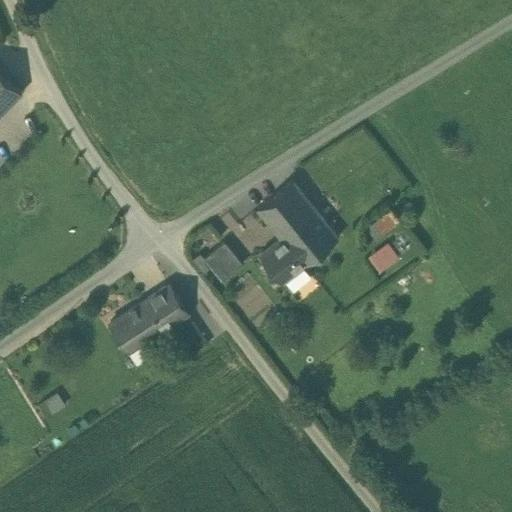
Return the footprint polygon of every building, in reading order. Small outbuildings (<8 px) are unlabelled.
[(0,112),(22,91),(0,68),(0,112)] [(281,235),(303,263),(311,257),(338,236),(326,220),(293,179),(258,206),(281,235)] [(391,206),(371,221),(377,229),(397,214),(391,206)] [(303,263),(281,235),(259,253),(281,281),(285,278),(303,264),(303,263)] [(224,239),(203,255),(221,278),(242,261),(224,239)] [(389,240),(370,253),(380,268),(399,255),(389,240)] [(303,264),(285,278),(292,287),(309,273),(303,264)] [(168,283),(109,321),(128,350),(146,338),(187,312),(168,283)] [(146,338),(128,350),(136,363),(155,351),(151,344),(146,338)] [(55,391),(42,399),(51,413),(64,406),(55,391)]
